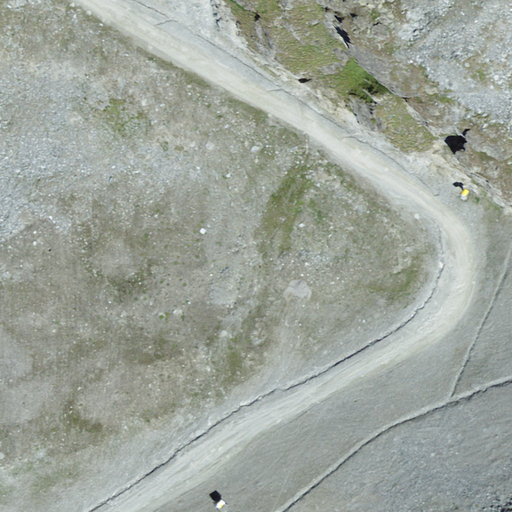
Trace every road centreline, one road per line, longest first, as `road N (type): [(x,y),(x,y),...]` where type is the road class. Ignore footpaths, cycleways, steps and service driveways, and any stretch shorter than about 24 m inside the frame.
road 1 (track): [(99,0),(298,114),(447,224),(459,271),(444,311),(419,340)]
road 2 (track): [(125,511),(273,412),(419,340)]
